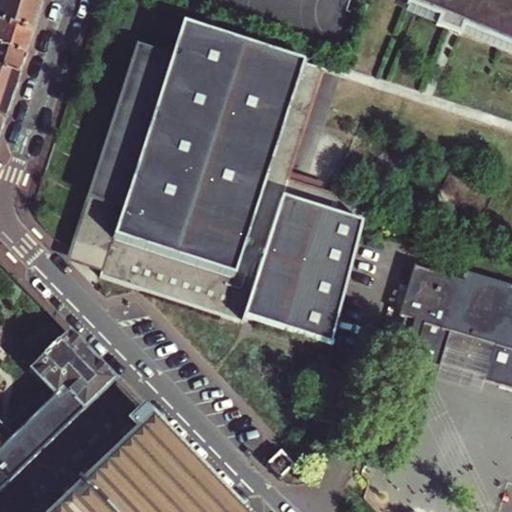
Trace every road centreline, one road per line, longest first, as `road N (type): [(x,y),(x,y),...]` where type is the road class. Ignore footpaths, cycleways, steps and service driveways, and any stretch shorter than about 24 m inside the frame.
road 1 (tertiary): [(287,511),(0,227)]
road 2 (residential): [(0,201),(70,0)]
road 3 (unknown): [(146,371),(10,511)]
road 4 (unknown): [(324,511),(362,374),(361,354),(347,334)]
